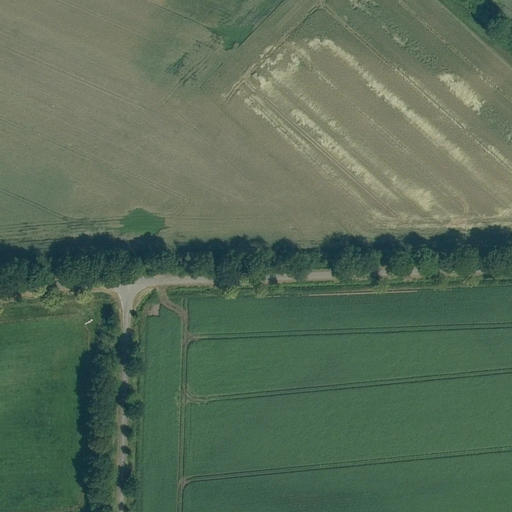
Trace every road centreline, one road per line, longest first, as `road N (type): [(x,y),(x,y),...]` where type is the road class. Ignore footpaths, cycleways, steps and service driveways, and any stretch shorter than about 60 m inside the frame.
road 1 (residential): [(511,269),(128,282)]
road 2 (unclassified): [(128,282),(121,511)]
road 3 (residential): [(128,282),(0,293)]
